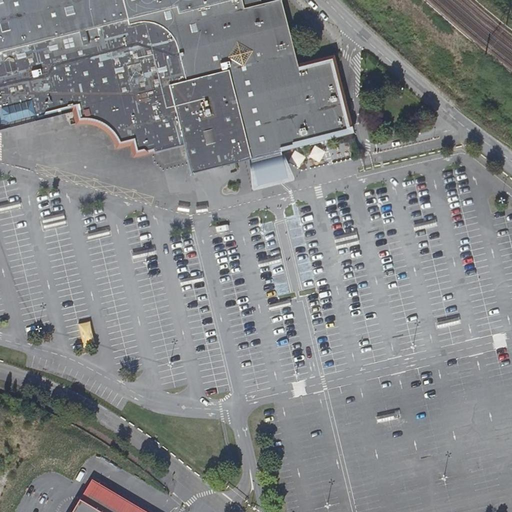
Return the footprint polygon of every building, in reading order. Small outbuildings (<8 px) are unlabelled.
[(0,0),(0,129),(36,120),(73,111),(77,125),(89,121),(104,126),(115,137),(118,149),(131,146),(135,160),(183,148),(189,174),(354,133),(337,57),(299,66),(281,0),(261,5),(258,0),(0,0)] [(376,17),(372,22),(379,29),(387,20),(381,14),(377,17),(376,17)] [(414,46),(408,53),(411,57),(418,50),(414,46)] [(319,162),(325,152),(317,147),(314,147),(308,156),(319,162)] [(299,168),(305,157),(296,152),(294,152),(288,161),(299,168)] [(21,204),(0,210),(0,215),(1,218),(23,211),(21,204)] [(65,216),(42,221),(45,235),(68,230),(65,216)] [(437,226),(435,219),(413,225),(414,231),(437,226)] [(359,244),(356,232),(334,238),(336,250),(359,244)] [(109,233),(87,238),(88,244),(111,240),(109,233)] [(133,260),(155,254),(154,248),(131,254),(133,260)] [(259,267),(281,262),(280,257),(257,262),(259,267)] [(487,266),(485,260),(464,265),(465,271),(487,266)] [(203,281),(201,274),(180,280),(182,287),(203,281)] [(269,311),(291,305),(289,300),(268,305),(269,311)] [(460,323),(458,317),(436,323),(437,329),(460,323)] [(85,345),(95,342),(90,322),(80,325),(85,345)] [(304,361),(302,354),(280,360),(282,366),(304,361)] [(477,399),(476,393),(454,399),(456,405),(477,399)] [(400,418),(399,412),(379,417),(380,422),(400,418)] [(144,511),(92,481),(73,511),(144,511)]
